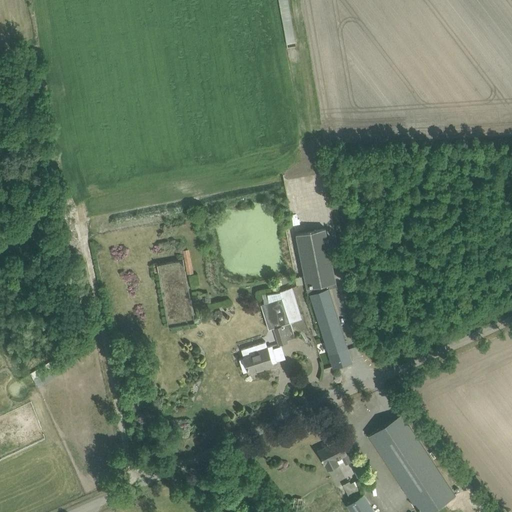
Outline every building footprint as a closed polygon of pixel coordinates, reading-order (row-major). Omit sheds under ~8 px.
[(284,170),(285,178),(301,177),(300,169),(284,170)] [(71,219),(71,203),(63,203),(62,218),(71,219)] [(325,228),(296,234),(294,224),(285,226),(296,284),(306,283),(308,294),(309,294),(333,368),(352,362),(328,288),(337,286),(325,228)] [(194,273),(189,248),(182,250),(187,274),(194,273)] [(292,287),(283,290),(279,291),(263,294),(264,303),(261,304),(268,329),(273,328),(278,345),(288,342),(287,340),(295,337),(290,322),(302,318),(292,287)] [(248,371),(249,373),(273,365),(272,363),(277,362),(272,345),(267,347),(265,341),(241,349),(244,358),(239,359),(244,373),(248,371)] [(30,373),(38,387),(67,370),(63,363),(64,363),(60,356),(30,373)] [(368,435),(374,443),(418,511),(427,511),(455,494),(402,413),(368,435)] [(318,450),(322,459),(325,464),(327,469),(338,464),(335,458),(341,456),(345,464),(350,461),(340,439),(336,441),(335,439),(328,442),(329,445),(318,450)] [(352,465),(359,479),(367,475),(359,461),(352,465)] [(339,486),(345,499),(362,490),(356,480),(351,483),(350,481),(339,486)] [(299,511),(298,511),(376,511),(364,492),(346,504),(335,487),(299,511)] [(293,510),(299,511),(302,508),(303,498),(294,497),(293,510)] [(465,511),(458,501),(448,508),(441,511),(465,511)]
